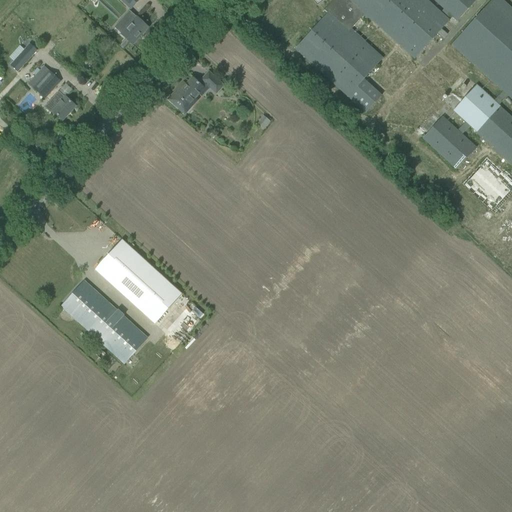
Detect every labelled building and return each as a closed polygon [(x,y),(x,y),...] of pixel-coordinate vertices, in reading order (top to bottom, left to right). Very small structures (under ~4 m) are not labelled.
[(139,0),(121,0),(131,9),(139,0)] [(314,0),(317,3),(316,3),(316,4),(321,0),(333,0),(323,12),(324,10),(328,14),(295,50),(333,84),(333,85),(341,92),(365,114),(382,95),(364,79),(383,58),(369,45),(366,47),(349,31),(365,13),(415,58),(450,20),(427,0),(433,0),(457,21),(476,0),(314,0)] [(467,18),(472,22),(451,46),(502,92),(494,101),(476,85),(453,111),(511,165),(511,117),(499,105),(507,96),(511,100),(511,8),(502,0),(492,0),(476,18),(471,13),(467,18)] [(121,34),(125,38),(132,44),(139,37),(138,36),(147,27),(137,18),(121,34)] [(29,53),(16,67),(20,71),(33,57),(29,53)] [(60,82),(43,66),(27,84),(44,99),(60,82)] [(209,73),(202,81),(216,94),(220,89),(223,86),(209,73)] [(175,106),(183,113),(205,89),(192,78),(183,88),(180,86),(168,100),(175,106)] [(75,107),(58,91),(44,107),(50,113),(52,111),(55,114),(62,121),(75,107)] [(477,148),(442,116),(440,119),(433,112),(416,130),(423,137),(422,139),(456,170),(477,148)] [(211,130),(207,135),(212,139),(216,134),(211,130)] [(511,180),(487,157),(462,184),(495,214),(511,195),(511,180)] [(121,240),(95,270),(155,324),(158,321),(158,320),(181,295),(121,240)] [(61,307),(68,314),(124,364),(146,338),(84,282),(61,307)]
